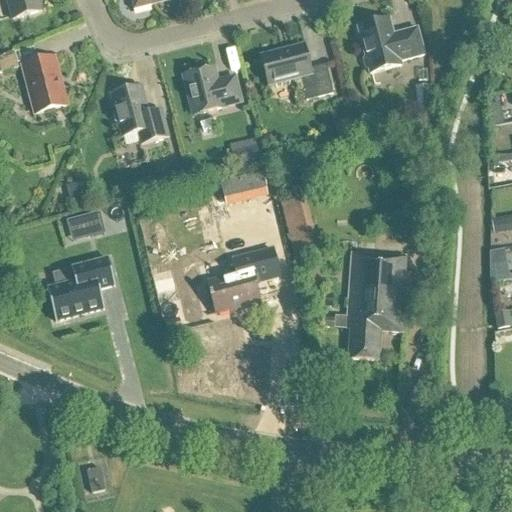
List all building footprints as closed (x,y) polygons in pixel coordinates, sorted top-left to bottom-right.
[(6,0),(12,23),(42,15),(37,0),(6,0)] [(129,0),(133,14),(152,9),(151,7),(172,1),(171,0),(129,0)] [(394,41),(389,22),(357,31),(365,60),(363,63),(365,71),(368,73),(369,77),(401,69),(400,65),(424,59),(417,31),(400,36),(401,39),(394,41)] [(303,49),(261,60),(269,89),(300,81),(306,104),(333,97),(325,68),(310,72),(303,49)] [(0,76),(18,71),(14,54),(0,60),(0,76)] [(67,109),(63,97),(54,61),(22,70),(35,117),(67,109)] [(194,118),(223,111),(222,109),(240,105),(234,82),(216,86),(213,72),(184,80),(194,118)] [(433,128),(432,107),(431,88),(415,89),(418,130),(433,128)] [(141,89),(111,97),(110,97),(121,140),(138,135),(141,147),(168,140),(161,113),(148,117),(141,89)] [(340,145),(355,141),(350,122),(335,126),(340,145)] [(271,137),(260,140),(263,150),(274,147),(271,137)] [(229,148),(234,168),(261,161),(256,142),(229,148)] [(181,166),(166,170),(170,184),(184,180),(181,166)] [(220,185),(227,210),(269,200),(263,175),(220,185)] [(70,205),(87,201),(82,184),(65,188),(70,205)] [(318,252),(305,198),(280,204),(294,259),(318,252)] [(101,211),(68,219),(74,242),(107,234),(101,211)] [(495,232),(511,230),(511,216),(494,219),(495,232)] [(241,235),(250,264),(268,258),(259,229),(241,235)] [(347,321),(346,333),(351,333),(349,363),(379,364),(380,335),(405,337),(410,276),(405,276),(406,260),(352,257),(347,321)] [(110,262),(73,272),(77,286),(49,293),(58,326),(107,313),(101,293),(117,289),(110,262)] [(242,312),(260,308),(252,275),(208,286),(216,317),(241,311),(242,312)] [(497,333),(511,330),(511,329),(509,313),(493,316),(497,333)] [(346,333),(347,321),(322,320),(322,332),(346,333)] [(183,332),(180,321),(165,325),(168,336),(183,332)] [(105,494),(100,472),(87,474),(92,497),(105,494)]
